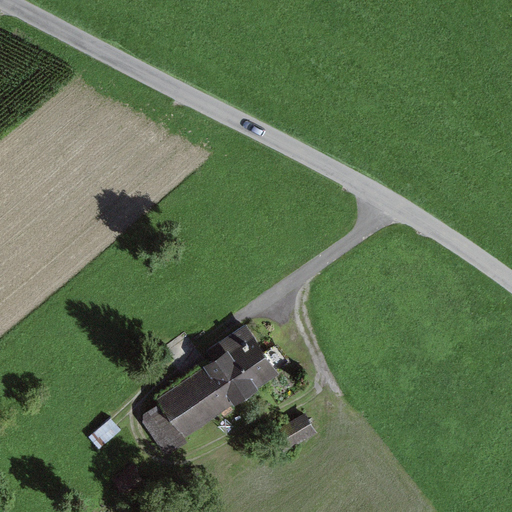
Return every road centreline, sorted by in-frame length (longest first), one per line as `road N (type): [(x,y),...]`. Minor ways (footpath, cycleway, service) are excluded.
road 1 (unclassified): [(511,287),(435,231),(3,0)]
road 2 (track): [(206,339),(130,403),(131,428),(161,458),(185,457),(316,389),(305,328),(315,263)]
